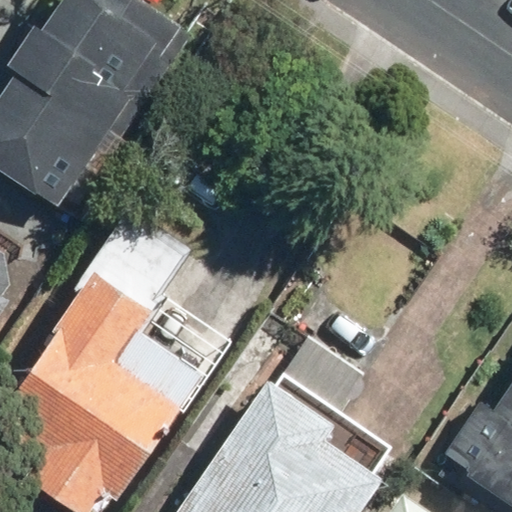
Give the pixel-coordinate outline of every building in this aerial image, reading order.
[(11,64),(20,70),(0,99),(0,162),(64,205),(128,108),(139,115),(198,27),(156,0),(66,0),(52,22),(43,16),(11,64)] [(129,488),(208,370),(142,326),(195,247),(135,207),(2,403),(51,436),(24,476),(76,511),(94,511),(116,480),(129,488)] [(0,317),(15,297),(6,290),(14,279),(9,248),(0,241),(0,317)] [(307,325),(279,371),(342,409),(370,363),(307,325)] [(353,511),(381,467),(333,437),(339,425),(268,381),(187,511),(353,511)] [(511,395),(461,477),(511,508),(511,395)] [(442,511),(407,488),(391,511),(442,511)]
